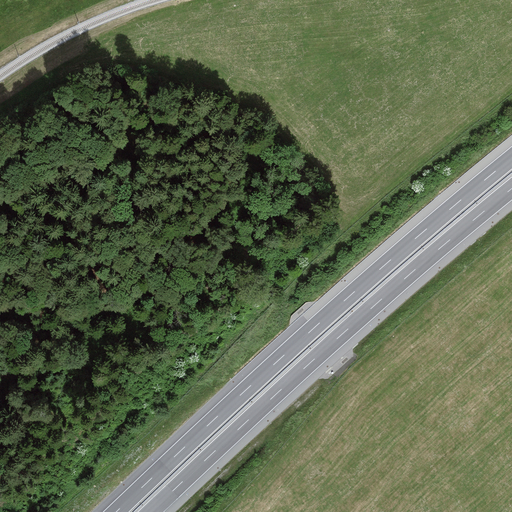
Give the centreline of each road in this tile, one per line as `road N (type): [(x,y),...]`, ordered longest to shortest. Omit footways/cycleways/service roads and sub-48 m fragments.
road 1 (motorway): [(511,157),(115,511)]
road 2 (motorway): [(150,511),(511,189)]
